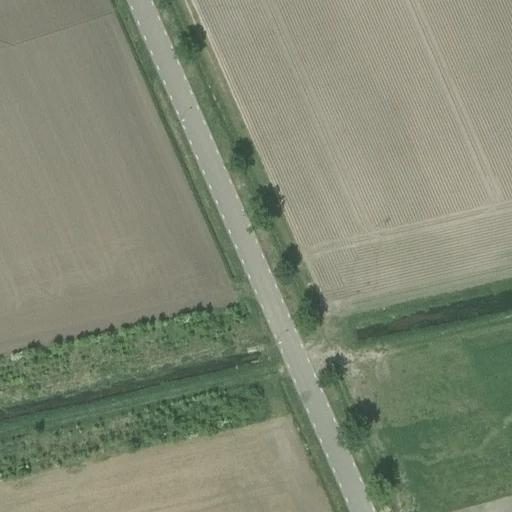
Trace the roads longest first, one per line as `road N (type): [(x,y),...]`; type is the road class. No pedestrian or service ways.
road 1 (unclassified): [(358,511),(137,0)]
road 2 (track): [(299,375),(511,326)]
